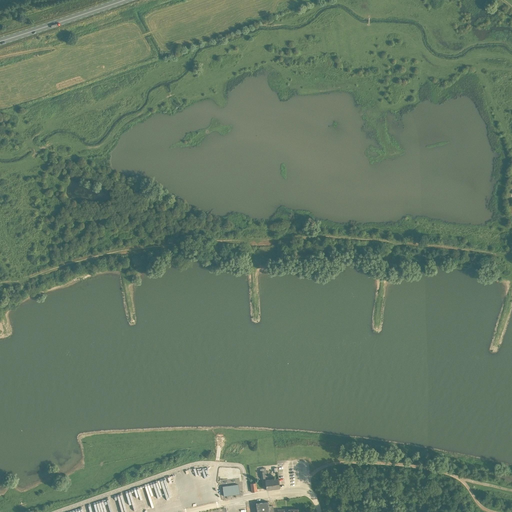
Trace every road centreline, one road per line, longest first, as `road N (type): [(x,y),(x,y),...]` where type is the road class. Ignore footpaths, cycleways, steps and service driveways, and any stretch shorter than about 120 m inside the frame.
road 1 (unclassified): [(57,511),(195,463),(238,465),(247,497)]
road 2 (primary): [(6,39),(124,0)]
